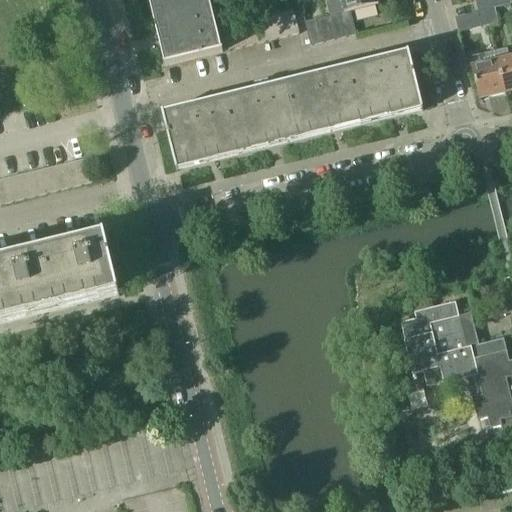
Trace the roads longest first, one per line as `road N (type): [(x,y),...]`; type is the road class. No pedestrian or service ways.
road 1 (residential): [(154,226),(466,149)]
road 2 (unclassified): [(220,511),(154,226)]
road 3 (unclassified): [(154,226),(97,0)]
road 4 (residential): [(466,149),(429,0)]
